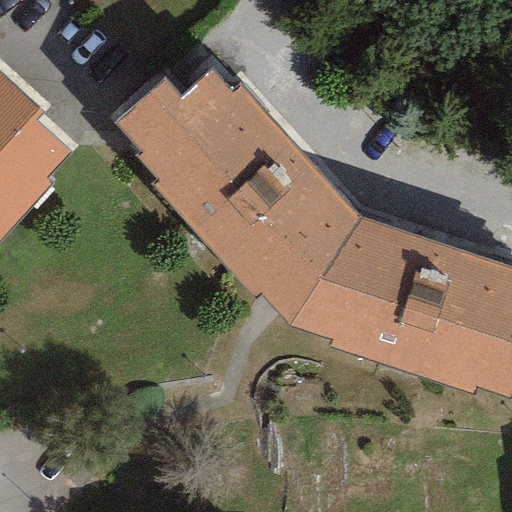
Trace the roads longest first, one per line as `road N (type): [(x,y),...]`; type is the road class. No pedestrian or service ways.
road 1 (residential): [(511,221),(410,183),(283,60)]
road 2 (residential): [(122,117),(49,37),(16,20),(0,24)]
